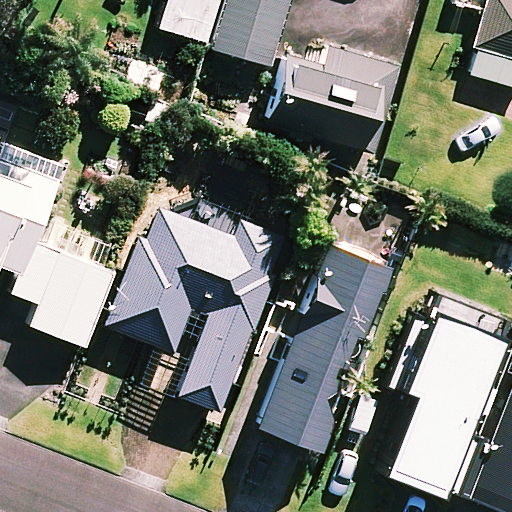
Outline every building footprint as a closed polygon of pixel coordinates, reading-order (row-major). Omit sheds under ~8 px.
[(209,0),(167,0),(161,23),(202,33),(209,0)] [(283,0),(219,0),(207,48),(267,63),(283,0)] [(511,0),(451,0),(452,1),(479,9),(464,73),(511,84),(511,0)] [(391,61),(322,44),(318,60),(274,50),(258,115),(371,142),(391,61)] [(109,266),(28,234),(55,165),(0,142),(0,262),(14,268),(6,290),(33,301),(24,323),(78,345),(109,266)] [(130,232),(97,322),(146,340),(130,382),(212,412),(278,236),(222,215),(217,227),(198,220),(202,207),(188,202),(183,214),(149,202),(137,234),(130,232)] [(381,264),(318,240),(248,422),(311,446),(381,264)] [(428,485),(461,404),(468,407),(479,379),(472,376),(490,333),(421,305),(390,381),(404,386),(373,463),(428,485)] [(511,511),(511,349),(454,492),(506,511),(511,511)]
